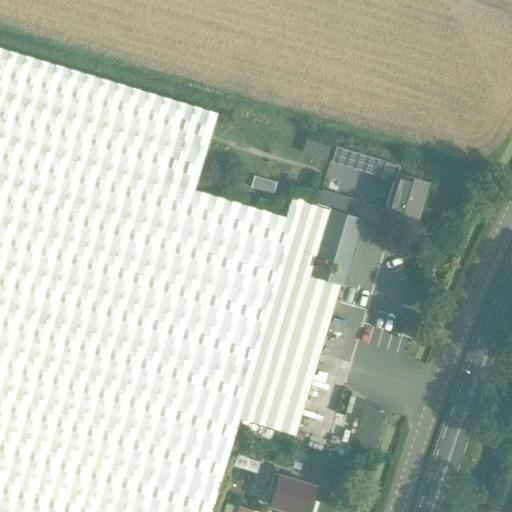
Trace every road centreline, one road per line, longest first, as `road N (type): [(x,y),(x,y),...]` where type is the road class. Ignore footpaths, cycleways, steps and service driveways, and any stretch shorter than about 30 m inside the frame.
road 1 (unclassified): [(400,511),(511,213)]
road 2 (primary): [(427,511),(511,290)]
